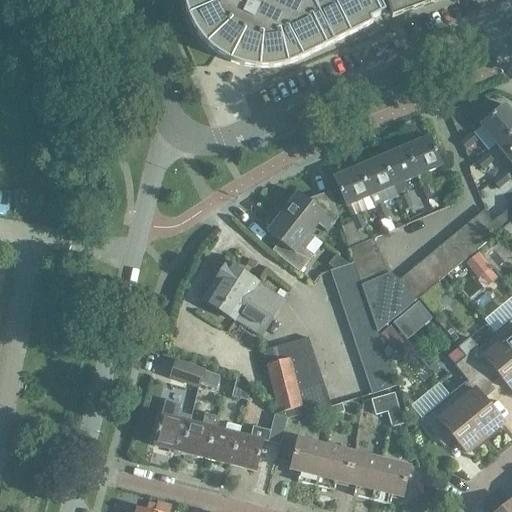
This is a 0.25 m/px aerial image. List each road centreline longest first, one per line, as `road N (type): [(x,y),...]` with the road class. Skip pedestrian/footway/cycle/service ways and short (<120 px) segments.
road 1 (unclassified): [(165,131),(210,142),(488,26)]
road 2 (residential): [(78,465),(165,131)]
road 3 (unknown): [(1,440),(30,239)]
road 4 (unknown): [(438,94),(471,191),(399,261)]
road 5 (residential): [(255,511),(78,465)]
road 6 (unclassified): [(165,131),(165,81),(135,0)]
